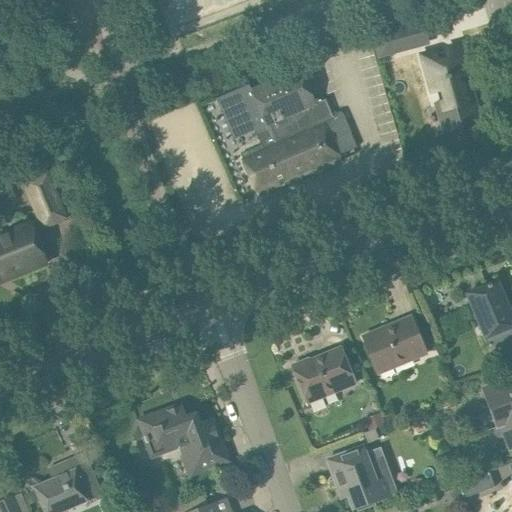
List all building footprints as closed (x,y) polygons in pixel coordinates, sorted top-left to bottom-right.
[(415,25),(378,35),(380,44),(400,38),(403,50),(421,45),(415,25)] [(424,56),(434,93),(438,92),(448,127),(476,120),(473,110),(476,109),(470,87),(471,86),(460,46),(424,56)] [(259,147),(239,155),(257,197),(341,161),(339,156),(357,148),(341,111),(332,115),(325,100),(316,104),(300,68),(248,90),(264,127),(252,131),(259,147)] [(69,220),(50,173),(22,183),(41,231),(69,220)] [(0,193),(0,200),(2,206),(17,200),(12,189),(0,193)] [(297,195),(275,203),(283,224),(305,216),(297,195)] [(0,282),(47,264),(30,223),(0,235),(0,282)] [(511,311),(511,312),(498,281),(466,294),(490,351),(511,341),(511,311)] [(426,354),(411,317),(393,325),(393,327),(380,332),(380,330),(363,337),(378,374),(426,354)] [(354,382),(340,347),(326,353),(327,354),(309,361),(309,359),(292,366),(308,404),(336,392),(336,389),(354,382)] [(511,377),(483,389),(497,427),(505,424),(511,442),(511,377)] [(182,408),(173,411),(143,422),(152,448),(159,451),(178,444),(189,473),(224,459),(209,420),(199,424),(195,414),(186,418),(182,408)] [(381,413),(364,420),(368,431),(385,424),(381,413)] [(345,453),(327,460),(332,473),(337,488),(343,485),(346,492),(353,510),(371,503),(393,495),(387,478),(378,456),(368,460),(363,446),(345,453)] [(62,511),(102,495),(84,454),(63,463),(67,473),(33,487),(44,511),(62,511)] [(217,485),(212,471),(203,475),(196,486),(199,492),(217,485)] [(460,486),(465,500),(495,488),(490,475),(460,486)] [(33,491),(24,495),(28,504),(37,500),(33,491)] [(18,511),(12,497),(0,501),(0,511),(18,511)] [(121,511),(116,499),(104,505),(106,511),(121,511)]
